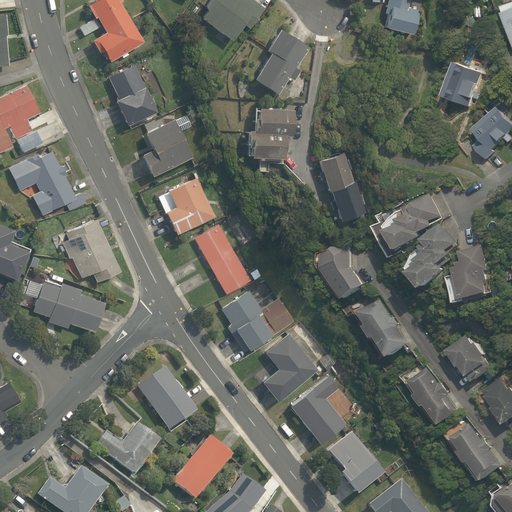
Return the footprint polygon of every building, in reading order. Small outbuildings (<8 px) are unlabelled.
[(119,0),(103,0),(89,8),(104,35),(93,41),(107,68),(146,47),(119,0)] [(260,13),(243,0),(212,0),(197,20),(233,48),(260,13)] [(388,35),(415,40),(422,4),(398,0),(388,0),(385,17),(391,18),(388,35)] [(0,67),(10,67),(8,15),(0,15),(0,67)] [(294,85),(302,73),(296,70),(307,50),(282,36),(255,84),(280,98),(289,82),(294,85)] [(157,120),(134,67),(106,79),(129,132),(157,120)] [(478,104),(486,88),(479,85),(483,77),(464,68),(449,102),(467,111),(472,101),(478,104)] [(41,114),(28,85),(0,98),(0,155),(19,146),(23,154),(43,145),(31,119),(41,114)] [(476,150),(486,160),(511,134),(511,120),(500,109),(475,134),(484,143),(476,150)] [(294,112),(257,114),(258,133),(248,133),(249,164),(288,162),(286,136),(295,135),(294,112)] [(173,120),(143,135),(152,151),(142,156),(156,184),(195,164),(173,120)] [(79,200),(56,152),(45,157),(42,152),(8,168),(21,194),(38,185),(42,192),(33,196),(44,217),(79,200)] [(363,220),(344,153),(321,160),(340,227),(363,220)] [(215,221),(196,178),(157,196),(176,238),(215,221)] [(462,259),(457,252),(465,243),(445,193),(430,199),(428,195),(382,214),(406,261),(401,267),(434,294),(462,259)] [(100,220),(62,236),(82,282),(96,276),(99,284),(123,274),(100,220)] [(252,283),(218,225),(192,241),(225,298),(252,283)] [(23,280),(35,252),(14,243),(17,235),(0,227),(0,274),(1,271),(23,280)] [(466,265),(456,268),(459,278),(451,280),(460,309),(502,296),(486,246),(463,253),(466,265)] [(357,268),(358,252),(337,248),(320,260),(353,306),(374,292),(357,268)] [(44,282),(34,312),(53,318),(51,324),(72,331),(74,326),(98,334),(108,305),(44,282)] [(261,312),(247,293),(220,312),(230,327),(227,329),(247,356),(296,320),(280,299),(261,312)] [(382,302),(363,314),(375,331),(371,333),(382,349),(386,347),(397,365),(416,352),(382,302)] [(472,335),(452,351),(479,387),(500,371),(472,335)] [(318,372),(291,337),(266,357),(280,375),(263,388),(276,404),(318,372)] [(466,418),(427,368),(408,383),(447,432),(466,418)] [(199,412),(168,369),(139,391),(170,433),(199,412)] [(511,386),(507,380),(488,395),(501,413),(498,415),(511,433),(511,386)] [(12,381),(0,388),(0,422),(9,418),(5,412),(24,400),(12,381)] [(345,426),(315,389),(289,410),(319,447),(345,426)] [(162,440),(140,425),(127,445),(108,432),(95,451),(136,478),(162,440)] [(475,429),(457,443),(466,454),(463,456),(475,471),(478,469),(489,483),(507,469),(475,429)] [(353,435),(327,456),(345,477),(340,481),(357,501),(387,476),(353,435)] [(235,460),(208,439),(174,482),(201,503),(235,460)] [(88,511),(109,483),(86,466),(68,492),(50,479),(39,495),(62,511),(88,511)] [(262,511),(272,503),(247,476),(208,511),(262,511)] [(424,511),(400,482),(368,508),(370,511),(424,511)] [(511,511),(511,492),(502,500),(501,509),(503,511),(511,511)]
